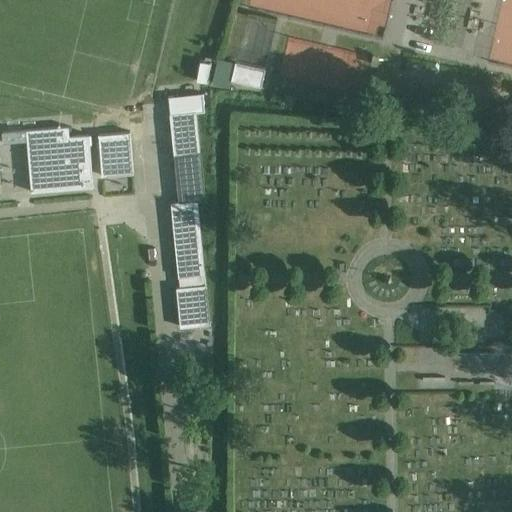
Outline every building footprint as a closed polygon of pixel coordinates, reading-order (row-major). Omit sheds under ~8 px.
[(284,56),(280,94),(354,101),(357,63),(284,56)] [(266,68),(236,61),(232,79),(262,86),(266,68)] [(203,94),(168,98),(170,114),(197,111),(205,110),(203,94)] [(197,111),(170,114),(179,202),(171,203),(179,277),(180,287),(177,288),(181,327),(211,324),(205,270),(197,202),(199,201),(205,201),(197,119),(197,113),(197,111)] [(93,185),(91,160),(89,136),(69,137),(68,127),(27,130),(28,141),(32,191),(93,185)] [(28,141),(27,130),(3,132),(4,143),(28,141)] [(134,174),(131,139),(131,131),(99,134),(102,176),(134,174)] [(23,144),(0,145),(1,155),(24,153),(23,144)] [(494,385),(494,379),(511,378),(511,354),(490,355),(490,365),(463,366),(463,386),(494,385)]
